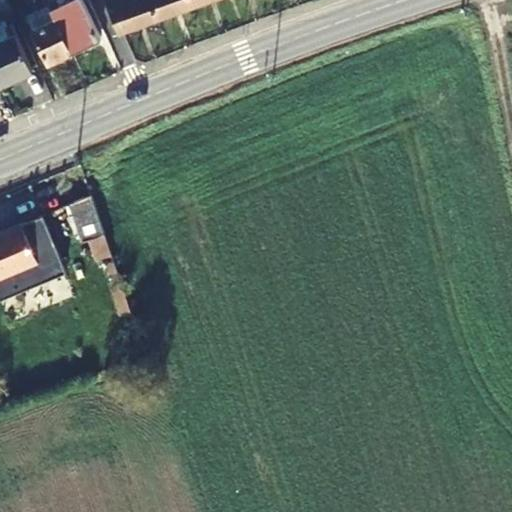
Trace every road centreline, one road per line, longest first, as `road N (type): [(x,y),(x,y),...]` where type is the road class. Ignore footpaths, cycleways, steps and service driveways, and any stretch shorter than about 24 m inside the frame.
road 1 (tertiary): [(139,101),(409,0)]
road 2 (tertiary): [(0,154),(139,101)]
road 3 (track): [(489,0),(511,119)]
